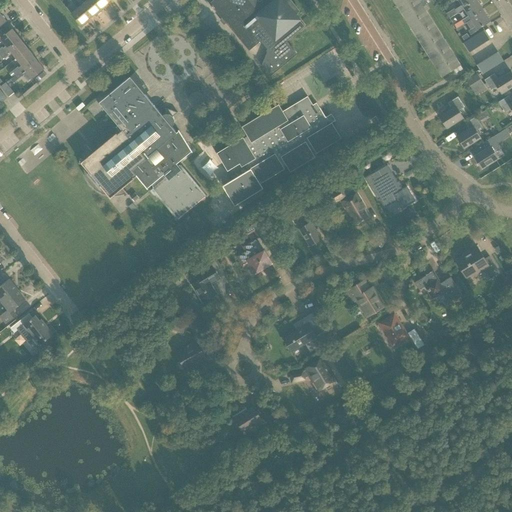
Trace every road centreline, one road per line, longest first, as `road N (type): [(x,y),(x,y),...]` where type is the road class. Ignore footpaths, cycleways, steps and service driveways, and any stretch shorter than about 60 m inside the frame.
road 1 (residential): [(242,356),(253,319),(269,301),(308,277),(420,240),(466,187)]
road 2 (unclassified): [(466,187),(428,152),(405,116),(397,71),(353,0)]
